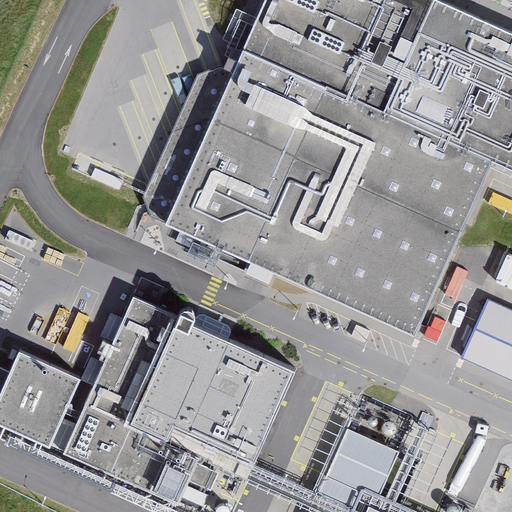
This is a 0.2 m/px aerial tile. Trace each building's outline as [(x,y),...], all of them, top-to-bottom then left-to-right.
[(511,163),(511,29),(445,0),(262,0),(243,43),(164,222),(413,333),(492,154),(511,163)] [(511,247),(508,246),(497,274),(511,280),(511,247)] [(171,420),(254,457),(295,366),(130,292),(60,449),(177,501),(198,454),(163,439),(171,420)] [(511,376),(511,309),(487,298),(462,355),(511,376)] [(0,420),(44,441),(75,376),(15,348),(5,369),(0,366),(0,420)]
